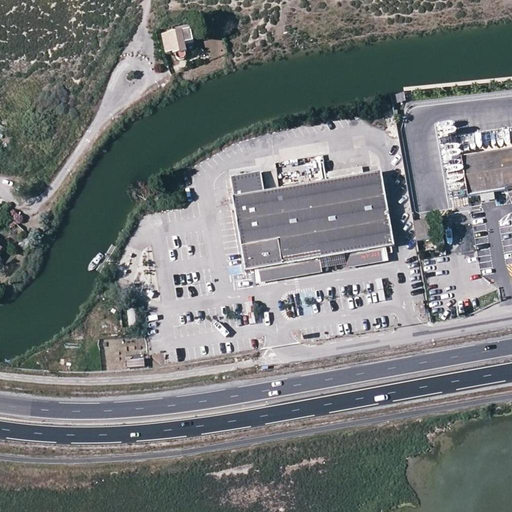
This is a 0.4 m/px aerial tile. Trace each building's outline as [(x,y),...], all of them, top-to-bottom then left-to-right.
[(186,52),(188,51),(186,43),(194,41),(191,25),(182,27),(183,31),(163,35),(166,54),(173,52),(174,55),(176,54),(177,58),(181,60),(186,58),(187,56),(187,55),(186,52)] [(511,149),(461,158),(467,196),(511,188),(511,149)] [(297,273),(322,269),(346,264),(371,260),(369,251),(382,248),(394,246),(382,173),(267,192),(264,170),(231,176),(235,198),(231,198),(244,272),(258,270),(296,263),(297,273)] [(13,218),(8,223),(14,228),(18,223),(13,218)] [(417,242),(431,239),(429,219),(413,222),(417,242)] [(34,229),(30,234),(22,248),(30,253),(42,233),(35,229),(34,229)] [(346,264),(347,270),(385,263),(382,248),(369,251),(371,260),(346,264)] [(258,270),(261,284),(323,274),(322,269),(297,273),(296,263),(258,270)] [(381,280),(375,281),(379,303),(385,302),(381,280)] [(251,303),(246,304),(249,325),(255,325),(251,303)] [(129,328),(136,327),(134,308),(127,309),(129,328)] [(146,367),(145,358),(126,359),(126,368),(146,367)]
